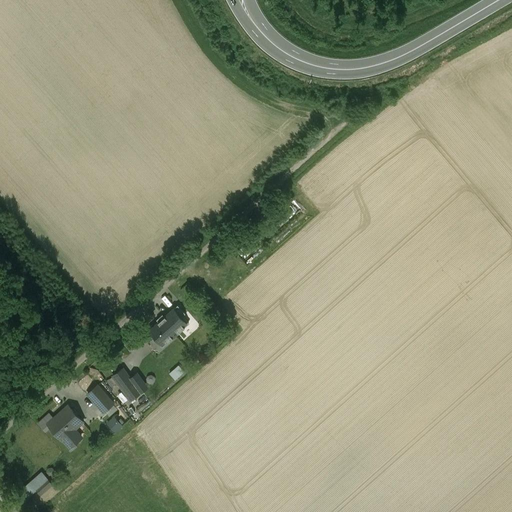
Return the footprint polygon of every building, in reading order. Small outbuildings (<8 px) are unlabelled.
[(189,323),(174,307),(148,330),(163,346),(189,323)] [(123,343),(131,350),(145,336),(137,329),(123,343)] [(123,368),(113,376),(130,400),(141,392),(123,368)] [(113,403),(97,385),(87,394),(103,412),(113,403)] [(82,421),(68,406),(48,424),(62,439),(63,438),(70,447),(78,440),(71,431),(82,421)] [(42,471),(25,486),(32,493),(36,489),(49,479),(42,471)] [(49,479),(36,489),(42,495),(54,484),(49,479)]
